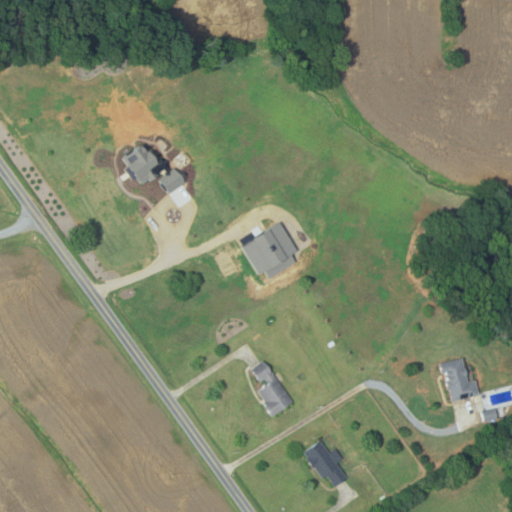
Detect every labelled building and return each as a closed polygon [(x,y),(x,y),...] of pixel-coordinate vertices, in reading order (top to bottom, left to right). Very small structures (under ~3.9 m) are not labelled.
[(168,168),(151,180),(150,178),(143,183),(138,177),(134,180),(125,168),(128,166),(123,159),(142,144),(146,150),(152,146),(166,165),(168,168)] [(185,183),(170,194),(159,179),(175,168),(185,183)] [(236,268),(231,244),(214,248),(219,272),(236,268)] [(453,401),(447,370),(442,371),(440,363),(464,358),(469,381),(476,380),(479,395),(453,401)] [(272,417),(263,404),(266,402),(258,390),(269,383),(266,378),(260,382),(251,369),(264,360),(293,402),(272,417)] [(495,409),(497,420),(484,423),(482,412),(495,409)] [(335,487),(326,474),(322,477),(315,468),(313,469),(306,459),(307,458),(303,452),(321,439),(331,454),(335,452),(340,459),(336,462),(348,478),(335,487)]
